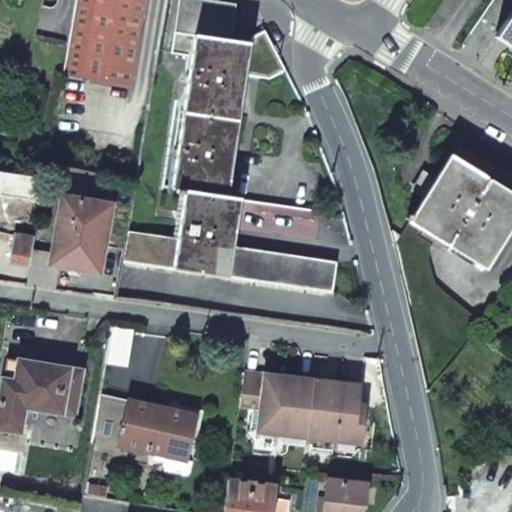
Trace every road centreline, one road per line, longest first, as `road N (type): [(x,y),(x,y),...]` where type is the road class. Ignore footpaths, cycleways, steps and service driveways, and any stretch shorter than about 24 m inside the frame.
road 1 (residential): [(0,291),(397,349)]
road 2 (residential): [(397,349),(359,194),(309,68),(326,9)]
road 3 (residential): [(511,118),(359,29)]
road 4 (residential): [(416,511),(421,460),(397,349)]
